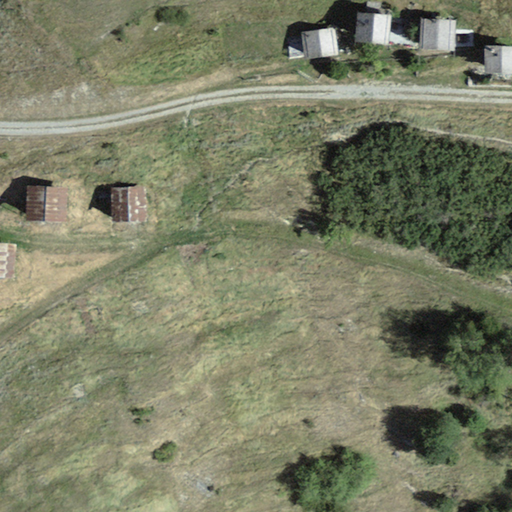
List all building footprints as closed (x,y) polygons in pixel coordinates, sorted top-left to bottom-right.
[(361,17),(334,16),(333,47),(360,48),(361,17)] [(434,26),(396,19),(390,50),(427,58),(434,26)] [(311,63),(312,36),(287,34),(285,62),(311,63)] [(487,57),(467,53),(464,71),(483,75),(487,57)] [(49,193),(7,188),(2,225),(45,230),(49,193)] [(125,194),(87,190),(84,223),(122,227),(125,194)]
